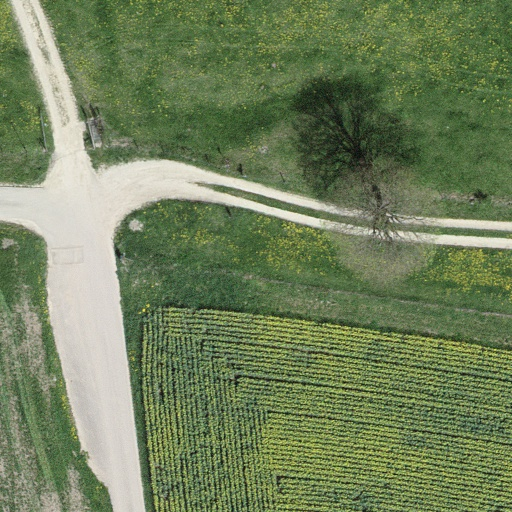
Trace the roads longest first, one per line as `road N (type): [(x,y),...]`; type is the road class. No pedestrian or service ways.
road 1 (track): [(511,234),(357,218),(184,183),(78,201)]
road 2 (unclassified): [(78,201),(122,511)]
road 3 (track): [(18,0),(68,146),(78,201)]
